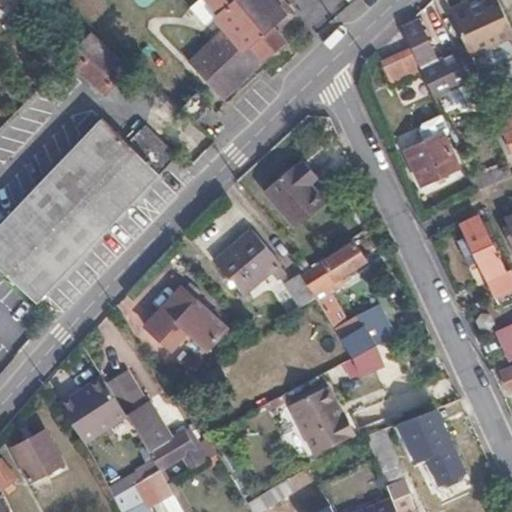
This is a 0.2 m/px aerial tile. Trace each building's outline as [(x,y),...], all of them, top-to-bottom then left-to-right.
[(9,0),(23,12),(34,0),(9,0)] [(210,0),(236,27),(233,31),(226,29),(195,60),(227,94),(286,37),(277,28),(285,20),(278,14),(284,8),(275,0),(210,0)] [(465,3),(452,8),(474,59),(511,40),(511,33),(496,0),(475,0),(477,4),(468,8),(465,3)] [(404,28),(413,47),(422,70),(433,95),(470,79),(458,51),(448,54),(439,59),(430,39),(422,21),(404,28)] [(93,30),(66,57),(78,68),(75,71),(83,77),(85,74),(101,88),(104,85),(106,88),(128,65),(93,30)] [(439,35),(430,39),(439,59),(448,54),(439,35)] [(422,70),(413,47),(383,61),(393,84),(422,70)] [(196,93),(185,106),(199,119),(211,107),(196,93)] [(174,157),(142,127),(129,140),(105,119),(0,229),(0,266),(35,299),(155,173),(157,175),(174,157)] [(511,120),(503,125),(511,146),(511,120)] [(460,167),(440,124),(422,132),(425,142),(406,151),(421,185),(438,178),(439,183),(446,181),(444,175),(460,167)] [(297,169),(294,167),(263,193),(294,232),(327,205),(314,190),(321,184),(305,164),(297,169)] [(472,180),(477,191),(511,177),(511,173),(509,166),(472,180)] [(511,287),(511,270),(505,273),(479,217),(461,226),(495,295),(511,287)] [(282,266),(253,231),(215,262),(243,296),(272,274),(277,280),(284,276),(279,268),(282,266)] [(370,349),(376,346),(358,316),(349,320),(329,291),(343,281),(341,278),(365,261),(354,244),(300,281),(312,299),(354,357),(370,349)] [(312,299),(300,281),(299,280),(296,277),(284,286),(298,310),(312,299)] [(224,333),(181,288),(149,322),(174,348),(189,330),(207,349),(224,333)] [(511,367),(502,371),(509,389),(511,387),(511,367)] [(129,370),(107,383),(121,405),(126,413),(147,447),(160,470),(183,456),(190,466),(205,457),(185,424),(171,433),(129,370)] [(107,383),(102,376),(59,404),(82,441),(126,413),(121,405),(107,383)] [(333,402),(337,400),(329,384),(291,403),(316,452),(356,433),(346,412),(344,413),(339,416),(333,402)] [(344,413),(337,400),(333,402),(339,416),(344,413)] [(64,463),(46,430),(13,448),(28,480),(64,463)] [(391,431),(374,435),(383,473),(401,469),(391,431)] [(476,455),(429,443),(417,489),(444,496),(445,492),(465,497),(476,455)] [(2,458),(0,459),(0,489),(14,482),(2,458)] [(123,468),(106,479),(116,496),(134,485),(123,468)] [(319,487),(318,486),(307,468),(295,474),(308,493),(319,487)] [(155,511),(152,505),(163,499),(173,494),(160,470),(134,485),(116,496),(125,511),(155,511)] [(397,511),(417,511),(402,477),(390,482),(386,486),(388,492),(397,511)] [(246,501),(253,511),(258,511),(295,492),(287,479),(246,501)] [(351,511),(397,511),(388,492),(351,511)] [(11,511),(3,494),(0,495),(0,511),(11,511)] [(173,494),(163,499),(166,506),(177,500),(173,494)]
